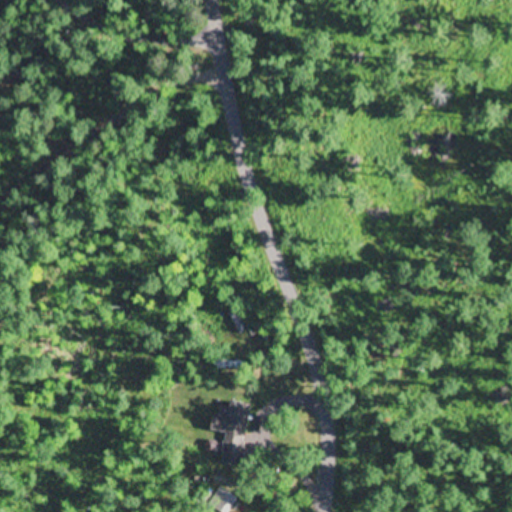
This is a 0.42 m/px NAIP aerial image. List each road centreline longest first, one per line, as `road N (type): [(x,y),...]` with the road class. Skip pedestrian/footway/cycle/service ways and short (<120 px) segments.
road 1 (residential): [(327,511),(334,388),(249,146),(215,0)]
road 2 (residential): [(223,50),(0,197)]
